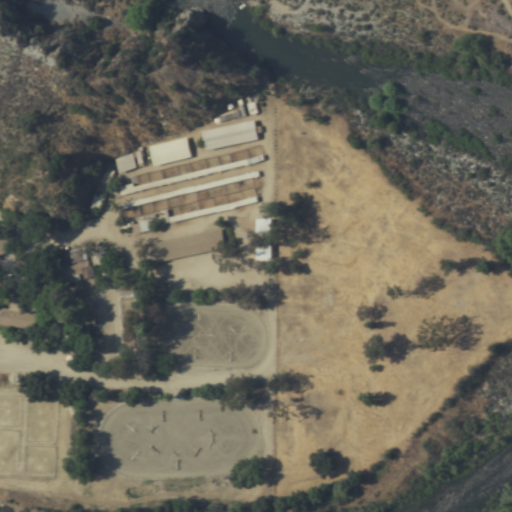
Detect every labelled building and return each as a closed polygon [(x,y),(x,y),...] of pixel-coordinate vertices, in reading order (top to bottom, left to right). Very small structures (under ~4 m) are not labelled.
[(255,119),(259,138),(207,150),(203,131),(255,119)] [(187,136),(192,156),(154,165),(149,146),(187,136)] [(114,158),(132,152),(137,166),(119,173),(114,158)] [(265,159),(234,167),(232,168),(231,167),(221,170),(221,171),(219,171),(219,170),(198,175),(198,176),(196,177),(196,176),(192,177),(190,178),(190,177),(171,182),(171,183),(169,183),(169,182),(162,184),(160,185),(160,184),(141,189),(142,190),(140,190),(139,190),(135,191),(133,192),(133,191),(120,194),(119,189),(264,154),(265,159)] [(108,167),(114,171),(109,178),(105,185),(99,181),(102,175),(108,167)] [(122,203),(132,201),(132,200),(134,199),(135,200),(139,199),(139,198),(141,197),(142,198),(161,194),(161,193),(163,192),(163,193),(184,188),(247,173),(247,172),(249,172),(249,173),(253,172),(253,171),(255,170),(255,171),(266,169),(267,174),(251,177),(185,193),(123,208),(122,203)] [(272,192),(273,197),(171,221),(170,216),(272,192)] [(89,206),(93,194),(104,197),(100,209),(89,206)] [(254,220),(255,237),(269,236),(269,220),(254,220)] [(226,247),(153,263),(149,244),(222,228),(226,247)] [(0,239),(7,238),(11,252),(0,254),(0,239)] [(270,261),(270,245),(255,245),(254,261),(270,261)] [(72,250),(88,246),(91,258),(74,262),(72,250)] [(92,250),(106,247),(109,262),(95,265),(92,250)] [(80,274),(81,279),(66,282),(65,279),(64,279),(61,266),(75,263),(75,264),(79,263),(79,262),(90,260),(92,271),(80,274)] [(0,272),(11,273),(10,289),(0,288),(0,272)] [(0,311),(1,306),(10,308),(12,295),(26,298),(24,310),(39,312),(36,331),(27,329),(27,327),(0,323),(0,311)] [(64,330),(62,330),(63,325),(65,326),(65,324),(70,325),(70,326),(72,327),(70,335),(68,335),(67,346),(61,346),(64,330)]
